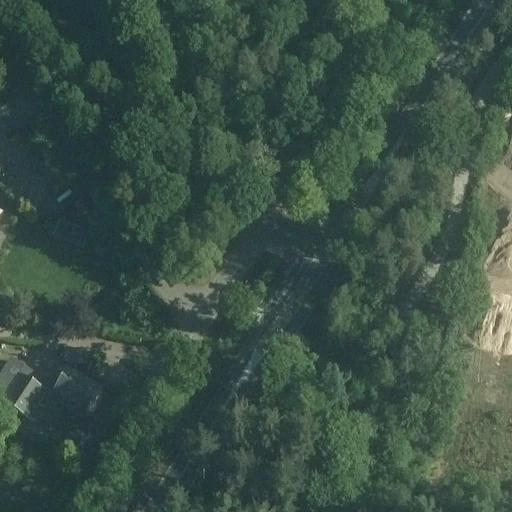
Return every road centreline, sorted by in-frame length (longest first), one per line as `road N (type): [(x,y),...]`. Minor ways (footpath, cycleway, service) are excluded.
road 1 (residential): [(79,511),(263,222)]
road 2 (tertiary): [(428,98),(362,174),(311,251)]
road 3 (tertiary): [(334,265),(428,98)]
road 4 (track): [(176,359),(0,335)]
road 5 (tertiary): [(230,399),(264,367),(334,265)]
road 6 (tertiary): [(311,251),(246,351),(230,399)]
road 7 (tertiary): [(158,511),(230,399)]
